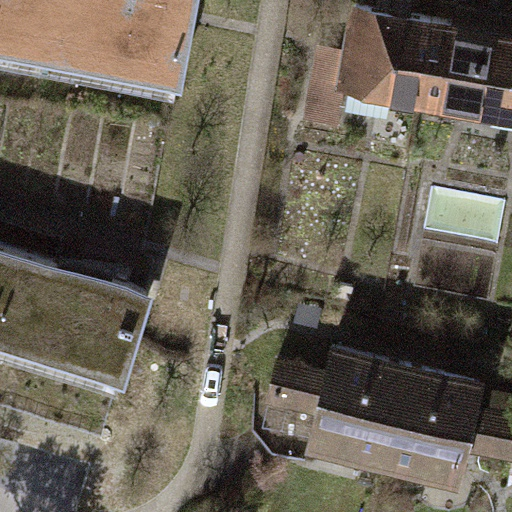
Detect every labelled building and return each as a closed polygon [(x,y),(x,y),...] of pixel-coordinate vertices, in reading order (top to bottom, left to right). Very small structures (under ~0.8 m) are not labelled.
[(0,0),(0,56),(175,89),(192,0),(0,0)] [(442,14),(361,1),(353,50),(325,45),(313,116),(345,121),(351,86),(428,98),(442,14)] [(511,25),(442,14),(428,98),(511,111),(511,25)] [(0,348),(116,384),(147,283),(0,238),(0,348)] [(420,355),(344,335),(335,370),(324,411),(316,443),(393,463),(420,355)] [(497,374),(420,355),(393,463),(469,482),(479,445),(490,402),(497,374)] [(324,411),(335,370),(286,357),(275,399),(324,411)] [(511,407),(490,402),(479,445),(511,453),(511,407)]
